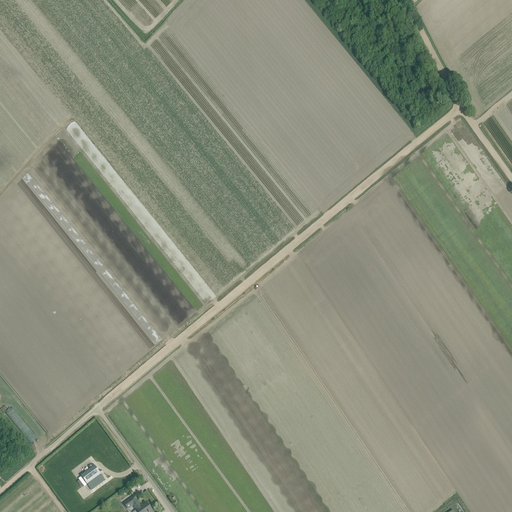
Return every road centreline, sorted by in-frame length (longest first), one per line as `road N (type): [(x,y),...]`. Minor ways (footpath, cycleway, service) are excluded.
road 1 (track): [(461,107),(96,408)]
road 2 (unclassified): [(172,511),(96,408),(30,464)]
